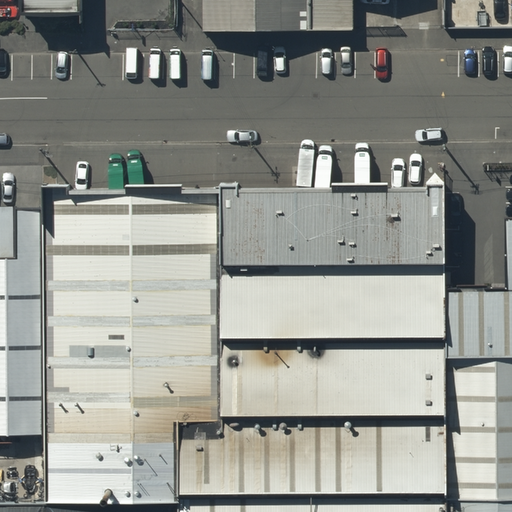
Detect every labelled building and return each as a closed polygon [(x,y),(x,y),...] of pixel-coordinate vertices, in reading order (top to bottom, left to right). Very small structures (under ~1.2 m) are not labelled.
[(202,0),(202,18),(303,18),(302,0),(202,0)] [(307,0),(307,15),(350,15),(349,0),(307,0)] [(440,511),(441,265),(441,160),(213,159),(213,166),(212,401),(169,401),(169,485),(169,511),(440,511)] [(38,166),(37,485),(169,485),(169,401),(212,401),(213,166),(38,166)] [(35,194),(0,193),(0,412),(35,413),(35,194)] [(441,329),(511,329),(511,265),(441,265),(441,329)] [(511,511),(511,329),(445,330),(444,511),(511,511)] [(0,511),(37,511),(37,485),(0,484),(0,511)] [(169,511),(169,485),(37,485),(37,511),(169,511)]
